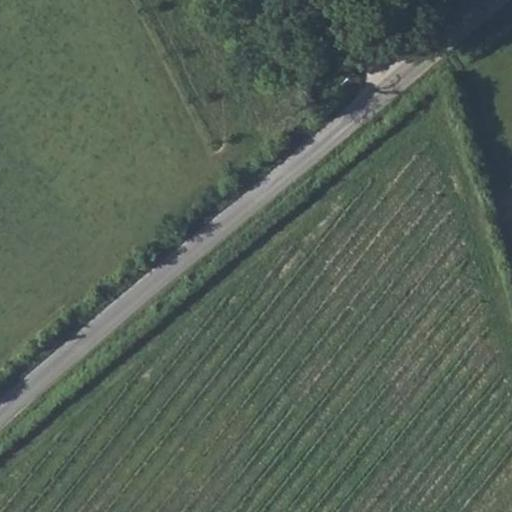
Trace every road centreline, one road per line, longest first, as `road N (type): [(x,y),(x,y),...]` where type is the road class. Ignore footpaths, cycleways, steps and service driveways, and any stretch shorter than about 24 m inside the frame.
road 1 (unclassified): [(0,417),(396,82)]
road 2 (unclassified): [(396,82),(495,0)]
